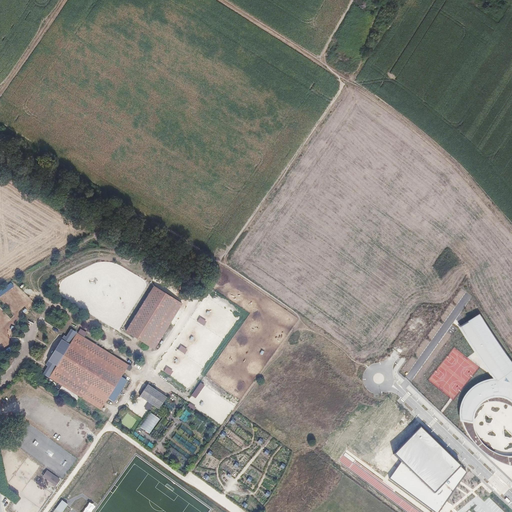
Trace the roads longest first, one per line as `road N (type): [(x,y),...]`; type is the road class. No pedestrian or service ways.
road 1 (track): [(108,423),(183,477),(296,321),(297,312),(223,262),(349,81)]
road 2 (track): [(154,359),(55,305),(40,290),(40,276),(89,250),(107,250),(192,301)]
road 3 (track): [(349,81),(425,135),(511,233)]
road 4 (track): [(145,372),(185,399),(244,315),(207,292)]
road 5 (residential): [(511,502),(388,387)]
road 6 (track): [(218,0),(349,81)]
road 7 (track): [(192,301),(108,423)]
road 8 (track): [(42,292),(30,273),(84,241),(101,239),(118,252)]
